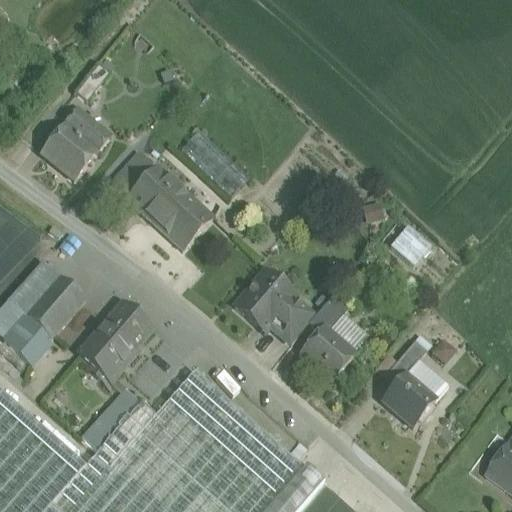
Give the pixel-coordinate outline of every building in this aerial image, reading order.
[(98,71),(75,99),(86,108),(109,80),(98,71)] [(86,123),(73,139),(64,132),(42,160),(74,185),(109,142),(86,123)] [(250,183),(200,135),(181,155),(231,203),(250,183)] [(156,175),(138,159),(112,187),(130,203),(156,175)] [(130,203),(128,205),(157,231),(185,201),(188,199),(181,192),(178,195),(156,175),(130,203)] [(196,211),(185,201),(157,231),(182,254),(211,223),(197,210),(196,211)] [(407,229),(389,249),(413,270),(431,250),(407,229)] [(264,277),(234,312),(264,338),(270,332),(293,304),(294,303),(264,277)] [(59,281),(24,321),(51,344),(86,304),(59,281)] [(314,323),(308,330),(319,339),(323,335),(328,339),(347,317),(331,303),(314,323)] [(293,304),(270,332),(291,350),(308,330),(314,323),(293,304)] [(123,308),(78,360),(121,398),(126,394),(127,392),(115,382),(139,355),(136,352),(151,334),(123,308)] [(51,344),(24,321),(3,344),(30,367),(51,344)] [(328,339),(323,335),(319,339),(301,360),(331,386),(353,361),(328,339)] [(419,341),(414,348),(426,358),(431,351),(419,341)] [(431,358),(446,368),(455,354),(440,343),(431,358)] [(0,372),(1,374),(16,357),(2,345),(0,347),(0,372)] [(414,348),(404,359),(416,369),(418,367),(426,358),(414,348)] [(404,359),(384,383),(394,392),(404,380),(405,381),(416,369),(404,359)] [(448,392),(418,367),(416,369),(405,381),(404,380),(394,392),(382,407),(412,433),(448,392)] [(349,511),(194,376),(156,420),(142,408),(98,456),(48,511),(349,511)] [(126,394),(121,398),(81,440),(98,456),(142,408),(126,394)] [(511,448),(511,447),(486,480),(511,499),(511,448)]
